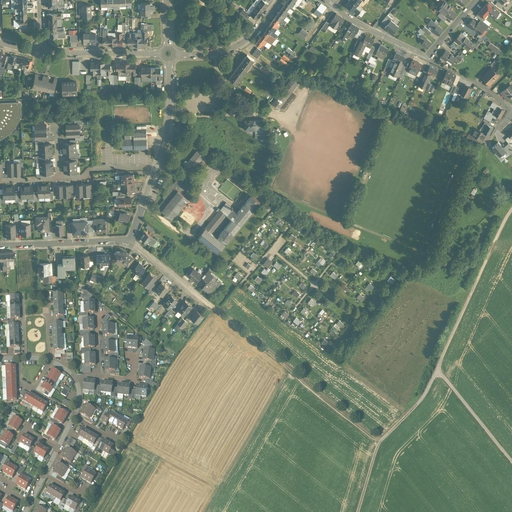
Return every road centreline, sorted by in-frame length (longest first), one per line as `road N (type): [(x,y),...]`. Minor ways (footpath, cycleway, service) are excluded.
road 1 (track): [(219,313),(378,442)]
road 2 (track): [(435,372),(511,209)]
road 3 (residential): [(474,0),(427,57),(334,8)]
road 4 (track): [(356,511),(378,442),(400,427),(435,372)]
road 5 (track): [(292,373),(209,511)]
road 6 (residential): [(0,245),(130,241)]
road 7 (residential): [(174,55),(237,46),(279,0)]
road 8 (residential): [(43,45),(58,54),(161,55)]
